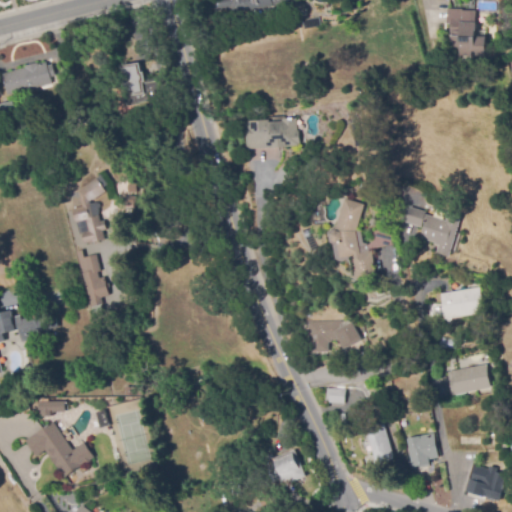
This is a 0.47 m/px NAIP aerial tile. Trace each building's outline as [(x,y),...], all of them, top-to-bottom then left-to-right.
[(233,15),(231,9),(215,12),(213,0),(296,0),(297,2),(233,15)] [(473,59),(461,59),(461,48),(452,48),(452,25),(448,25),(448,9),(463,10),(463,11),(473,11),(473,12),(476,13),(476,22),(477,22),(477,37),(486,37),(485,57),(473,57),(473,59)] [(8,95),(3,74),(26,69),(25,67),(38,63),(39,65),(47,63),(48,66),(53,65),(56,77),(51,78),(53,84),(8,95)] [(123,107),(122,94),(124,94),(122,72),(144,70),(145,81),(160,80),(162,97),(160,98),(161,105),(150,106),(150,101),(136,103),(136,106),(123,107)] [(4,119),(2,108),(12,106),(15,117),(4,119)] [(247,148),(247,121),(271,120),(271,122),(284,122),(284,119),(298,119),(298,132),(301,132),(301,144),(300,144),(300,147),(247,148)] [(92,201),(84,188),(98,179),(106,192),(92,201)] [(128,194),(128,185),(136,184),(137,193),(128,194)] [(136,204),(128,204),(128,196),(136,197),(136,204)] [(358,279),(354,257),(353,257),(344,262),(337,260),(334,245),(331,243),(330,234),(338,225),(347,201),(364,206),(357,230),(361,232),(363,243),(369,245),(375,240),(374,232),(393,229),(396,245),(377,248),(372,252),(376,276),(358,279)] [(84,244),(83,233),(89,232),(87,221),(76,222),(74,210),(92,207),(93,217),(100,216),(101,222),(106,221),(107,230),(104,231),(106,242),(93,243),(84,244)] [(449,257),(437,254),(439,248),(435,246),(436,244),(430,242),(429,244),(421,241),(426,224),(423,223),(422,228),(406,223),(411,207),(427,212),(426,215),(447,221),(450,212),(462,216),(449,257)] [(91,307),(77,252),(83,251),(85,258),(97,255),(101,272),(98,273),(100,279),(105,278),(107,285),(110,284),(110,288),(108,288),(110,296),(101,298),(103,304),(91,307)] [(446,319),(442,294),(480,288),(484,314),(446,319)] [(0,343),(0,368),(1,373),(0,373),(0,314),(12,311),(14,318),(20,316),(21,320),(45,315),(46,319),(56,317),(58,328),(48,330),(49,336),(21,342),(18,331),(5,334),(6,342),(0,343)] [(314,353),(314,340),(310,340),(310,322),(349,321),(350,323),(352,322),(361,339),(345,349),(341,340),(332,340),(333,343),(329,343),(330,352),(314,353)] [(24,381),(23,374),(25,372),(21,371),(27,363),(30,363),(33,379),(24,381)] [(454,396),(449,372),(487,364),(492,388),(454,396)] [(137,397),(126,396),(127,387),(138,387),(137,397)] [(345,405),(330,404),(330,401),(326,401),(327,389),(331,390),(331,388),(346,390),(345,405)] [(67,401),(67,412),(52,412),(52,417),(40,417),(40,402),(67,401)] [(495,411),(494,404),(501,403),(503,410),(495,411)] [(338,425),(336,416),(346,414),(348,424),(338,425)] [(65,479),(49,456),(52,454),(48,448),(37,456),(26,441),(54,422),(66,439),(65,440),(68,444),(69,444),(74,450),(85,442),(95,457),(82,466),(83,466),(65,479)] [(382,463),(379,455),(374,456),(368,437),(374,435),(372,429),(384,425),(395,458),(382,463)] [(415,469),(409,439),(435,433),(441,458),(431,460),(432,464),(429,464),(429,466),(415,469)] [(511,454),(504,455),(503,445),(501,446),(501,444),(491,446),(489,436),(495,435),(496,439),(507,437),(508,450),(511,450),(511,454)] [(284,482),(282,478),(276,481),(270,465),(276,463),(274,458),(296,450),(307,477),(294,482),(293,479),(284,482)] [(500,502),(476,495),(480,482),(485,484),(488,471),(495,473),(495,472),(503,474),(503,477),(505,478),(502,490),(503,490),(500,502)] [(76,511),(83,503),(94,511),(76,511)]
